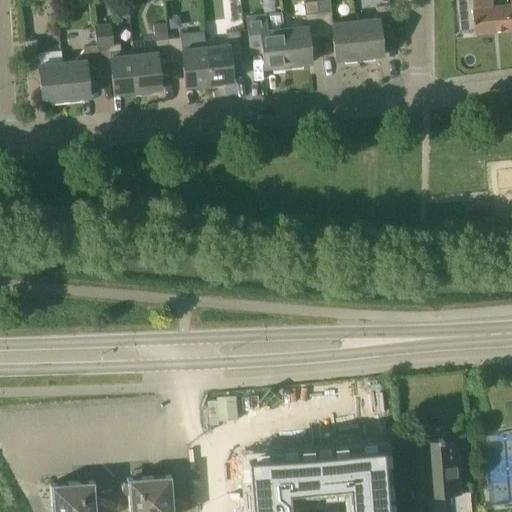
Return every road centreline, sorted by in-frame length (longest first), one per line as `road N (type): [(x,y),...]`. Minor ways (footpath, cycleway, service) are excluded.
road 1 (tertiary): [(0,371),(302,359),(503,334)]
road 2 (tertiary): [(503,334),(0,345)]
road 3 (residential): [(7,146),(419,97)]
road 4 (residential): [(206,511),(205,423),(222,415),(390,402)]
road 5 (residential): [(7,146),(0,0)]
